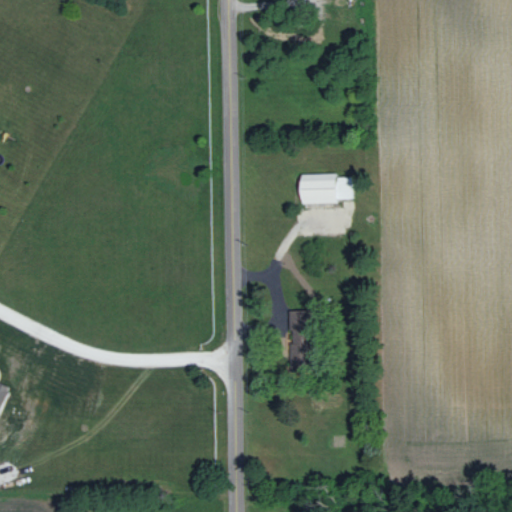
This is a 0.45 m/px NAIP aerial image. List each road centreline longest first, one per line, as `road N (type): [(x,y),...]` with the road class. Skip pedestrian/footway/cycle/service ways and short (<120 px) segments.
road 1 (tertiary): [(235,498),(226,0)]
road 2 (residential): [(0,310),(109,357),(233,360)]
